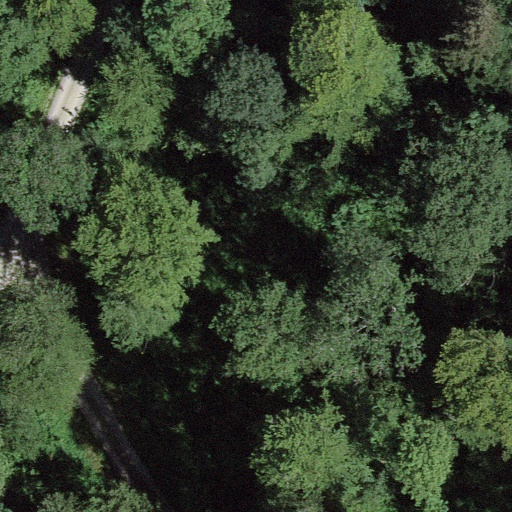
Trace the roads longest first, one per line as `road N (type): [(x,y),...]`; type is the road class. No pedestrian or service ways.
road 1 (track): [(0,270),(165,511)]
road 2 (track): [(0,243),(106,0)]
